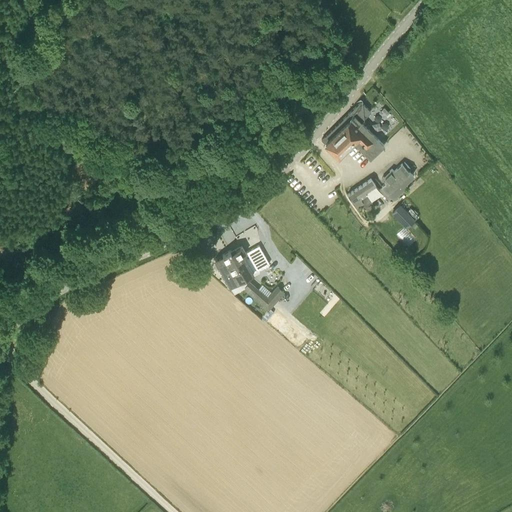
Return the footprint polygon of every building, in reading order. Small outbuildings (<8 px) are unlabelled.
[(371,111),(367,108),(360,101),(321,139),(337,155),(352,141),(370,158),(384,144),(361,121),(371,111)] [(410,171),(411,169),(404,162),(402,164),(402,163),(394,171),(392,169),(381,178),(386,183),(382,186),(391,197),(393,198),(407,184),(405,183),(414,175),(410,171)] [(365,191),(371,187),(375,185),(371,178),(347,194),(356,208),(363,203),(366,207),(372,202),(367,194),(365,191)] [(379,190),(382,194),(388,200),(391,197),(382,186),(379,190)] [(392,212),(406,226),(414,220),(399,205),(392,212)] [(215,259),(234,293),(244,288),(249,283),(246,277),(270,263),(259,245),(246,253),(242,246),(231,252),(230,250),(222,254),(222,255),(215,259)] [(267,297),(250,281),(249,283),(244,288),(268,309),(284,292),(277,285),(267,297)] [(265,321),(292,345),(301,334),(274,311),(265,321)]
